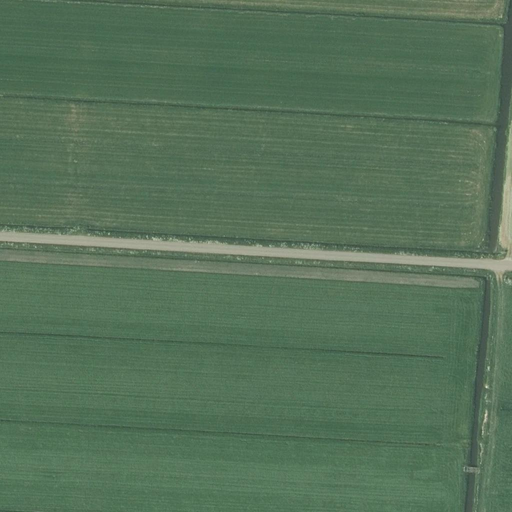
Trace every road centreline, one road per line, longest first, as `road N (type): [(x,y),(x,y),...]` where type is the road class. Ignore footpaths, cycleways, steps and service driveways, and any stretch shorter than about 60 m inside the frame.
road 1 (unclassified): [(511,266),(0,236)]
road 2 (track): [(511,205),(498,281),(485,471),(466,469)]
